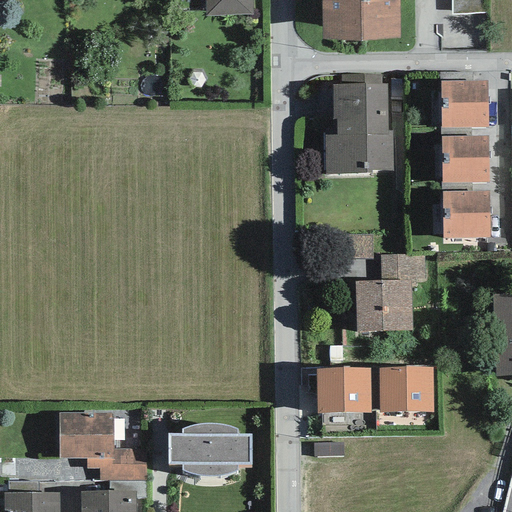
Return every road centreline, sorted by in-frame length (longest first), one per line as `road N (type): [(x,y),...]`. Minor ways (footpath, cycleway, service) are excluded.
road 1 (residential): [(287,511),(279,68)]
road 2 (residential): [(279,68),(511,64)]
